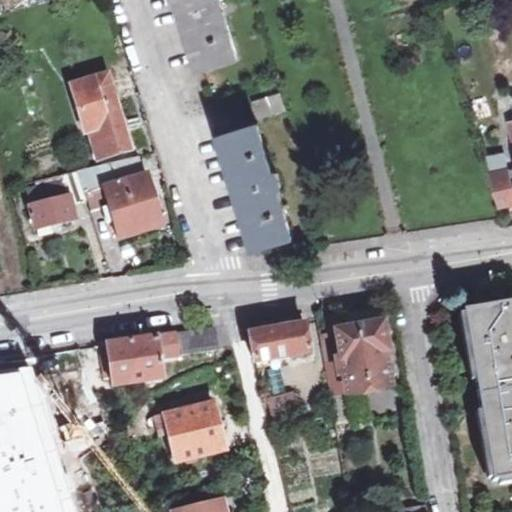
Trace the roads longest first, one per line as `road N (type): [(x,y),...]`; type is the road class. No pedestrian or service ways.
road 1 (residential): [(130,0),(220,292)]
road 2 (residential): [(404,272),(449,511)]
road 3 (residential): [(0,325),(220,292)]
road 4 (residential): [(220,292),(404,272)]
